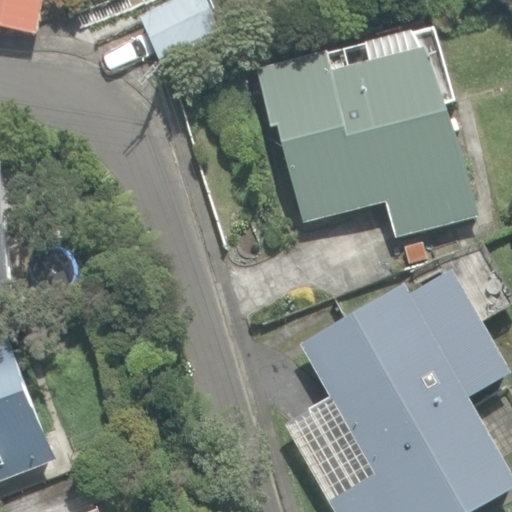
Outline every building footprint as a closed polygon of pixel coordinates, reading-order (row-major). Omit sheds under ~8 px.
[(0,0),(0,30),(44,40),(52,0),(0,0)] [(196,0),(148,20),(167,65),(229,40),(212,0),(196,0)] [(388,206),(400,243),(482,218),(448,107),(459,104),(439,30),(259,75),(277,133),(281,132),(311,230),(388,206)] [(186,79),(194,101),(221,91),(213,69),(186,79)] [(0,298),(17,297),(12,168),(0,168),(0,298)] [(291,427),(338,511),(489,511),(511,499),(511,463),(477,402),(511,382),(511,366),(460,274),(418,298),(413,288),(308,348),(337,400),(291,427)] [(0,484),(59,463),(17,343),(0,348),(0,484)]
